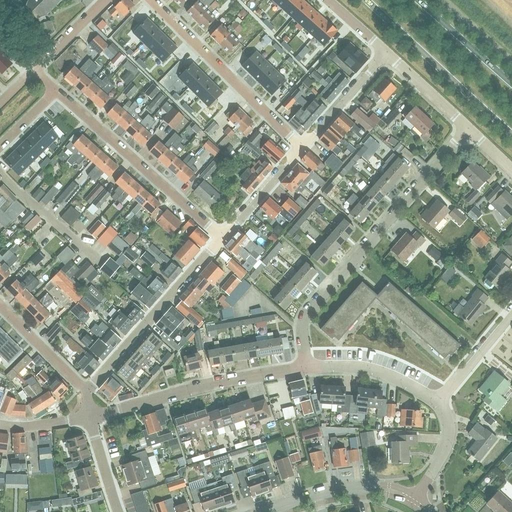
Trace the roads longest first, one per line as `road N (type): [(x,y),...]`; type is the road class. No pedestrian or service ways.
road 1 (residential): [(306,367),(304,317),(467,129)]
road 2 (residential): [(222,238),(53,91)]
road 3 (residential): [(90,418),(306,367)]
road 4 (residential): [(149,0),(301,149)]
road 5 (residential): [(86,394),(222,238)]
road 6 (primary): [(364,0),(511,132)]
road 7 (unclassified): [(262,511),(333,490),(387,490),(411,501)]
road 8 (residential): [(306,367),(361,366),(438,400)]
road 9 (residential): [(301,149),(386,52)]
road 10 (primary): [(511,83),(418,0)]
road 11 (residential): [(86,394),(0,306)]
